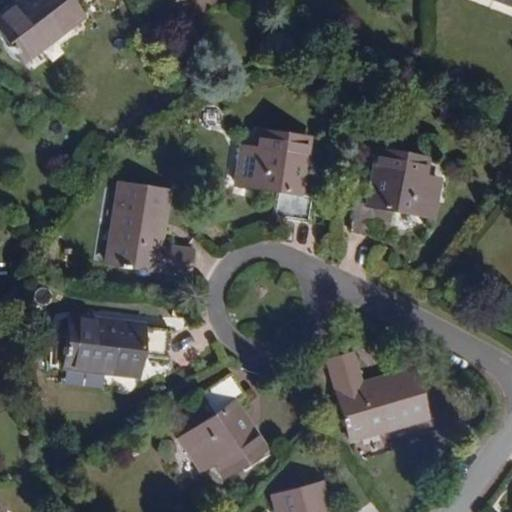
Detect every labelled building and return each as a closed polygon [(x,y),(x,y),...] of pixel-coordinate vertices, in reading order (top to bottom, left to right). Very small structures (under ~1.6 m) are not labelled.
[(73,0),(21,0),(0,16),(0,39),(16,61),(48,37),(51,41),(79,22),(66,6),(73,0)] [(304,140),(253,134),(252,151),(237,149),(233,185),(272,191),(269,219),(309,224),(311,194),(299,192),(304,140)] [(422,159),(378,148),(365,203),(353,201),(347,226),(383,235),(389,209),(428,217),(436,180),(419,176),(422,159)] [(170,189),(118,179),(110,220),(118,222),(112,258),(187,272),(192,249),(160,243),(170,189)] [(141,324),(66,316),(61,363),(101,368),(101,373),(135,377),(138,356),(165,360),(168,330),(141,327),(141,324)] [(426,425),(413,375),(360,387),(352,357),(327,363),(347,438),(383,429),(385,433),(426,425)] [(247,396),(233,376),(202,396),(214,417),(180,439),(201,471),(216,464),(224,476),(265,451),(236,403),(247,396)] [(327,511),(320,485),(270,499),(273,511),(327,511)]
